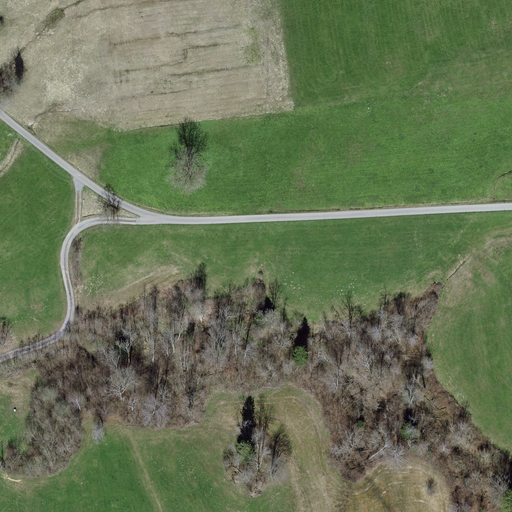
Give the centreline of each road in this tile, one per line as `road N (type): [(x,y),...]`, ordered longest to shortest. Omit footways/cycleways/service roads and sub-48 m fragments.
road 1 (unclassified): [(0,114),(71,174),(163,218),(511,207)]
road 2 (track): [(163,218),(86,221),(70,243),(72,302),(61,340),(0,362)]
